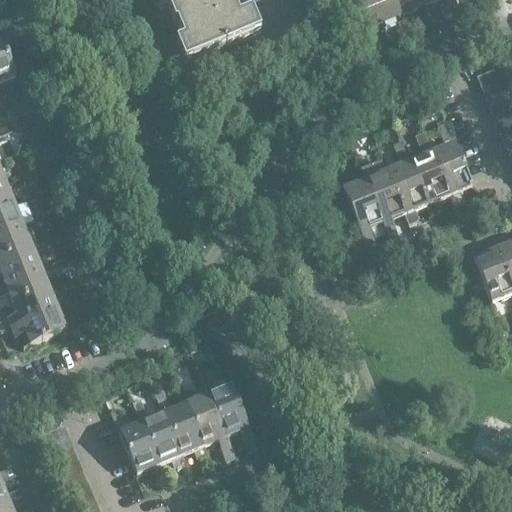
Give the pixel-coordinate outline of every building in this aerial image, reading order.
[(163,0),(176,30),(192,68),(253,42),(244,22),(239,24),(231,7),(237,5),(235,0),(163,0)] [(344,0),(359,35),(380,26),(369,0),(344,0)] [(394,0),(369,0),(380,26),(401,17),(394,0)] [(419,0),(394,0),(401,17),(423,8),(419,0)] [(419,0),(423,8),(442,0),(419,0)] [(454,3),(447,6),(452,19),(460,16),(454,3)] [(447,6),(439,9),(444,22),(452,19),(447,6)] [(412,21),(405,24),(410,37),(417,33),(412,21)] [(405,24),(397,27),(402,40),(410,37),(405,24)] [(370,38),(362,41),(367,54),(375,51),(370,38)] [(0,87),(16,81),(1,45),(0,45),(0,87)] [(498,72),(476,81),(481,93),(504,84),(498,72)] [(504,84),(481,93),(486,104),(508,96),(504,84)] [(511,104),(508,96),(486,104),(491,116),(511,107),(511,104)] [(511,107),(491,116),(495,127),(511,119),(511,107)] [(511,119),(495,127),(500,138),(511,132),(511,119)] [(445,128),(437,131),(443,146),(451,143),(445,128)] [(511,132),(500,138),(505,150),(511,146),(511,132)] [(423,137),(414,140),(421,155),(429,152),(423,137)] [(15,159),(24,156),(20,146),(11,150),(15,159)] [(400,146),(392,149),(398,164),(406,161),(400,146)] [(454,149),(431,158),(449,201),(448,202),(452,212),(461,208),(457,198),(471,193),(454,149)] [(431,158),(410,167),(427,211),(426,211),(430,221),(439,218),(435,208),(448,202),(449,201),(431,158)] [(356,165),(358,172),(366,169),(363,162),(356,165)] [(410,167),(387,177),(404,220),(408,230),(417,227),(413,217),(426,211),(427,211),(410,167)] [(364,186),(388,247),(389,249),(398,245),(390,226),(404,220),(387,177),(364,186)] [(364,186),(341,195),(367,258),(376,254),(368,235),(381,230),(388,247),(364,186)] [(6,188),(0,190),(0,214),(14,209),(6,188)] [(0,239),(23,230),(14,209),(0,214),(0,239)] [(46,209),(40,212),(43,219),(49,217),(46,209)] [(23,230),(0,239),(0,263),(32,251),(23,230)] [(492,247),(495,255),(511,295),(511,248),(504,252),(501,243),(492,247)] [(0,277),(0,288),(40,272),(32,251),(0,263),(0,276),(0,277)] [(478,252),(458,260),(470,288),(480,284),(491,308),(511,299),(511,295),(495,255),(482,261),(478,252)] [(40,272),(0,288),(0,299),(8,296),(13,308),(49,293),(40,272)] [(6,324),(10,334),(58,314),(49,293),(13,308),(17,319),(6,324)] [(58,314),(10,334),(14,343),(26,339),(30,351),(66,336),(58,314)] [(230,391),(207,400),(225,443),(226,443),(239,438),(247,457),(256,453),(230,391)] [(159,411),(159,410),(167,407),(162,395),(154,399),(159,411)] [(207,400),(185,410),(203,452),(204,452),(217,447),(225,466),(234,462),(226,443),(225,443),(207,400)] [(140,405),(132,408),(137,420),(145,417),(140,405)] [(185,410),(163,419),(181,462),(195,456),(198,464),(207,461),(204,452),(203,452),(185,410)] [(118,414),(110,417),(115,429),(123,426),(118,414)] [(163,419),(141,428),(159,471),(172,465),(176,473),(185,470),(181,462),(163,419)] [(136,481),(137,481),(150,475),(154,483),(163,479),(159,471),(141,428),(118,438),(136,481)] [(63,431),(41,440),(46,451),(68,442),(63,431)] [(68,442),(46,451),(50,462),(72,453),(68,442)] [(72,453),(50,462),(55,474),(77,464),(72,453)] [(77,464),(55,474),(59,484),(82,475),(77,464)] [(0,486),(17,480),(13,471),(0,476),(0,486)] [(82,475),(59,484),(64,495),(86,486),(82,475)] [(86,486),(64,495),(69,507),(91,497),(86,486)] [(0,487),(0,511),(9,508),(25,501),(22,493),(5,499),(0,487)] [(91,497),(69,507),(71,511),(86,511),(96,509),(91,497)]
